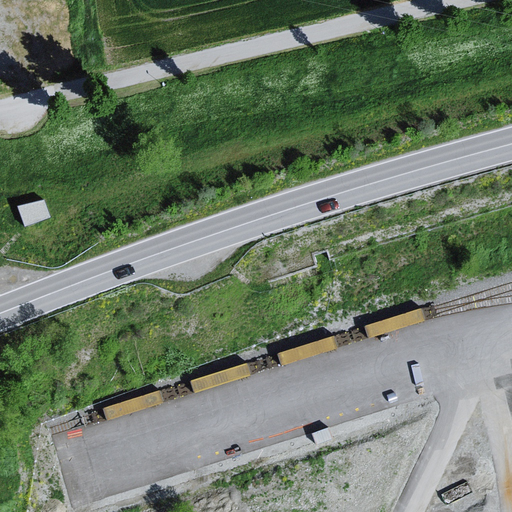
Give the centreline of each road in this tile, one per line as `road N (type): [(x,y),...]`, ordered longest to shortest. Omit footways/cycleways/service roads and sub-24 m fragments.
road 1 (primary): [(0,317),(161,249),(511,144)]
road 2 (motorway): [(0,349),(173,274),(511,188)]
road 3 (motorway): [(511,99),(59,225),(0,252)]
road 4 (unclassified): [(453,0),(0,107)]
